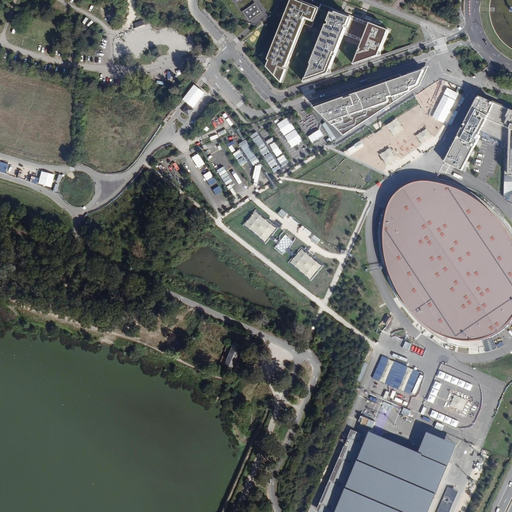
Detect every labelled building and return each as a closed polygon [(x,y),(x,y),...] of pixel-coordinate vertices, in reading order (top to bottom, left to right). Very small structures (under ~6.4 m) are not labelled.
[(87,7),(93,10),(95,2),(89,0),(87,7)] [(270,61),(267,67),(272,72),(272,71),(282,82),(286,70),(284,69),(285,67),(287,68),(304,24),(312,27),(319,10),(321,4),(311,1),(309,6),(308,6),(309,4),(307,3),(306,5),(293,0),(291,0),(289,6),(291,7),(290,8),(287,7),(285,7),(280,6),(279,14),(285,16),(272,49),(271,49),(267,59),(270,61)] [(275,13),(279,14),(280,6),(285,7),(287,7),(290,8),(291,7),(289,6),(291,0),(293,0),(306,5),(307,3),(309,4),(308,6),(309,6),(311,1),(309,0),(283,0),(281,1),(278,2),(275,13)] [(262,12),(255,3),(242,12),(249,21),(262,12)] [(106,14),(109,6),(102,4),(99,12),(106,14)] [(369,26),(370,23),(321,4),(319,10),(330,15),(331,13),(335,14),(336,13),(361,23),(369,26)] [(388,31),(370,23),(369,26),(361,23),(336,13),(335,14),(331,13),(330,15),(305,80),(329,71),(344,34),(344,32),(364,40),(363,42),(355,62),(379,54),(388,31)] [(139,41),(152,35),(148,23),(134,29),(139,41)] [(175,30),(163,30),(163,41),(175,41),(175,30)] [(344,32),(344,34),(363,42),(364,40),(344,32)] [(177,56),(183,54),(182,50),(190,48),(187,38),(174,41),(177,56)] [(125,54),(138,53),(137,40),(124,42),(125,54)] [(379,54),(355,62),(354,65),(381,55),(379,54)] [(426,69),(322,105),(323,106),(317,108),(344,134),(418,85),(426,69)] [(281,83),(282,82),(272,71),(272,72),(281,83)] [(462,129),(445,162),(463,171),(478,140),(480,136),(478,135),(480,131),(510,144),(509,176),(511,175),(511,110),(479,96),(464,126),(465,126),(464,129),(462,129)] [(193,110),(187,105),(182,111),(188,116),(193,110)] [(480,136),(478,140),(505,147),(504,198),(511,194),(511,175),(509,176),(510,144),(480,131),(478,135),(480,136)] [(442,180),(437,179),(435,186),(448,189),(460,193),(462,186),(456,185),(450,183),(442,180)] [(419,190),(409,195),(407,197),(400,202),(395,208),(391,215),(388,221),(386,235),(380,235),(381,246),(383,255),(386,268),(391,281),(398,295),(405,307),(414,318),(425,328),(433,334),(445,342),(454,346),(458,347),(460,347),(466,348),(466,342),(474,341),(483,340),(496,334),(503,329),(511,320),(511,233),(511,231),(502,220),(494,211),(486,203),(478,197),(471,192),(462,186),(460,193),(448,189),(435,186),(426,188),(419,190)] [(391,215),(385,211),(382,219),(380,235),(386,235),(388,221),(391,215)] [(231,343),(225,357),(220,355),(217,362),(229,367),(238,346),(231,343)] [(372,433),(338,511),(428,511),(457,445),(430,433),(421,453),(372,433)] [(332,511),(350,471),(338,465),(318,510),(321,511),(332,511)]
